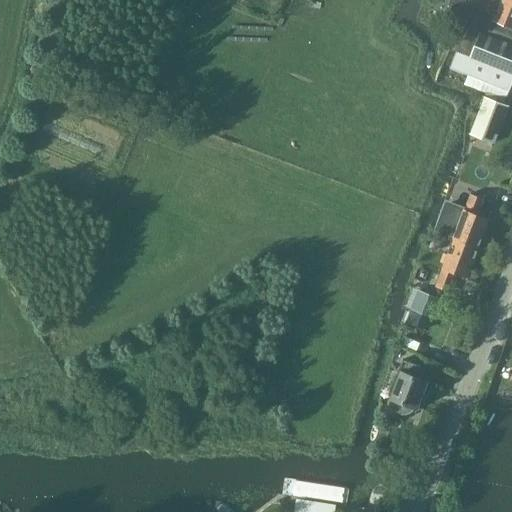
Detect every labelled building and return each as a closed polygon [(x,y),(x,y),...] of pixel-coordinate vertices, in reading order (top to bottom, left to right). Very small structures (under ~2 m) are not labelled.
[(449,0),(444,11),(458,18),(465,0),(449,0)] [(511,0),(467,0),(449,48),(457,51),(450,68),(469,75),(465,84),(506,99),(511,84),(511,0)] [(483,96),(469,134),(494,143),(507,105),(483,96)] [(448,204),(437,232),(456,239),(479,248),(490,220),(480,216),(486,200),(473,195),(467,211),(448,204)] [(468,278),(479,248),(456,239),(437,287),(451,292),(458,274),(468,278)] [(430,316),(437,296),(417,289),(410,309),(430,316)] [(439,342),(443,332),(423,325),(419,335),(439,342)] [(402,371),(390,396),(393,397),(392,398),(392,399),(392,400),(392,401),(392,402),(392,403),(392,404),(392,405),(392,406),(393,407),(394,408),(394,409),(395,410),(396,410),(397,411),(398,412),(399,412),(400,413),(401,413),(402,413),(403,413),(404,413),(405,413),(406,413),(407,412),(408,412),(409,412),(410,411),(411,410),(412,409),(413,408),(413,407),(414,406),(418,408),(429,383),(422,380),(426,370),(406,361),(402,371)] [(381,459),(375,474),(387,479),(393,463),(381,459)] [(367,503),(365,511),(371,511),(378,511),(379,505),(387,487),(375,481),(371,492),(367,503)]
